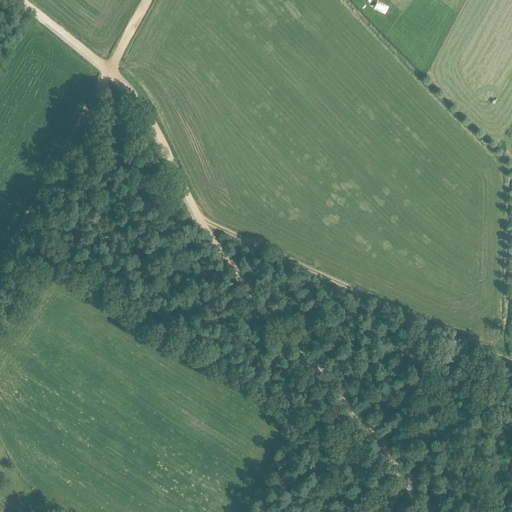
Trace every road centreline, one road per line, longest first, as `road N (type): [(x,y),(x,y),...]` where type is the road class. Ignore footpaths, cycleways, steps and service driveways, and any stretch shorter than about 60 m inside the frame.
road 1 (track): [(435,511),(218,245),(146,108),(22,0)]
road 2 (track): [(511,361),(204,223)]
